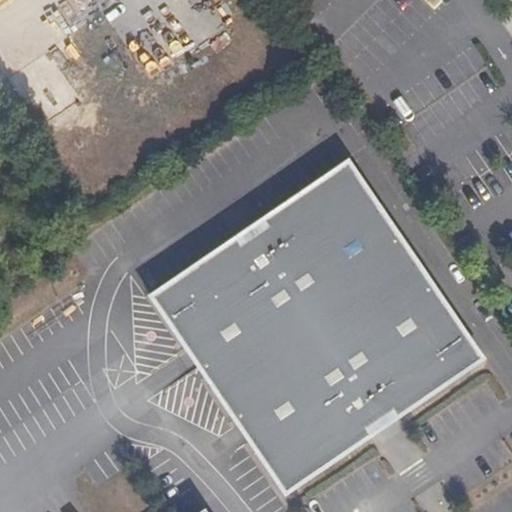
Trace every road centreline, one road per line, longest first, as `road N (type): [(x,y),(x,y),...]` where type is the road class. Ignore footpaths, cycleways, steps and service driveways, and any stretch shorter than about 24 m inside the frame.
road 1 (unknown): [(98,346),(137,252),(326,115)]
road 2 (unknown): [(357,511),(511,418)]
